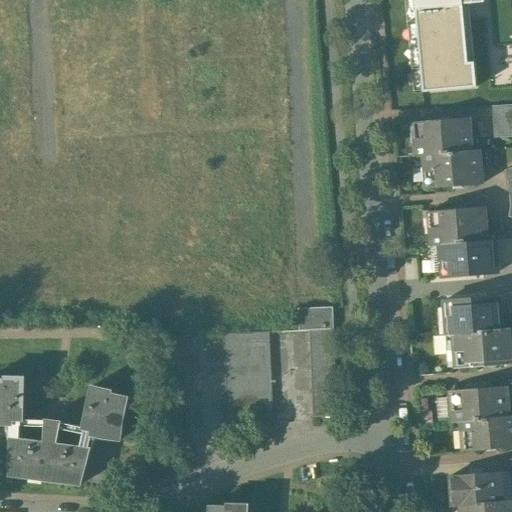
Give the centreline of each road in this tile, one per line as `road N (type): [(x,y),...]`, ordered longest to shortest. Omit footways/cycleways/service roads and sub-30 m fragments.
road 1 (residential): [(393,443),(354,0)]
road 2 (residential): [(133,511),(272,454),(393,443)]
